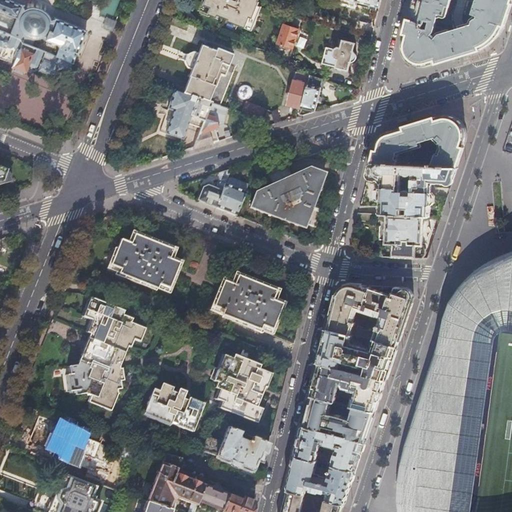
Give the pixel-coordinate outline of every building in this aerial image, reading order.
[(0,0),(0,49),(2,50),(4,47),(6,46),(19,51),(12,69),(25,74),(24,76),(25,78),(30,80),(32,79),(35,73),(38,71),(50,76),(52,76),(54,76),(55,75),(56,74),(56,72),(56,70),(55,68),(69,74),(77,55),(86,34),(54,21),(54,22),(50,23),(49,21),(48,22),(46,18),(44,16),(44,15),(43,13),(42,14),(39,13),(35,12),(36,10),(33,10),(33,12),(30,12),(26,13),(25,11),(23,12),(22,10),(22,8),(0,0)] [(207,0),(205,6),(212,9),(210,15),(218,19),(219,16),(230,20),(229,22),(246,29),(251,18),(254,20),(261,3),(259,3),(260,0),(207,0)] [(511,0),(411,0),(409,12),(410,12),(408,21),(407,20),(403,36),(404,36),(401,45),(401,49),(402,53),(403,56),(405,60),(407,62),(410,65),(414,66),(417,68),(421,68),(424,68),(428,67),(435,65),(435,66),(459,59),(480,52),(480,51),(484,49),(490,45),(497,39),(498,36),(503,28),(503,29),(511,5),(511,0)] [(283,26),(273,55),(289,60),(298,31),(283,26)] [(325,55),(322,65),(348,72),(350,64),(352,64),(353,64),(355,63),(356,62),(356,60),(357,58),(356,57),(356,55),(354,54),(353,53),(355,46),(343,42),(340,50),(338,49),(334,51),(333,57),(325,55)] [(189,79),(183,94),(211,104),(220,107),(233,74),(226,72),(232,56),(216,50),(215,52),(201,47),(198,54),(193,52),(187,55),(184,62),(187,69),(191,71),(189,78),(189,79)] [(310,78),(296,74),(287,106),(295,109),(302,107),(310,78)] [(310,78),(302,107),(299,118),(315,113),(321,89),(316,88),(318,80),(310,78)] [(183,94),(174,91),(167,110),(173,112),(165,134),(182,140),(189,119),(203,124),(206,117),(211,104),(183,94)] [(220,107),(211,104),(206,117),(213,115),(221,112),(220,107)] [(206,117),(203,124),(193,150),(218,143),(214,132),(218,130),(213,115),(206,117)] [(456,169),(463,149),(462,148),(465,141),(465,138),(465,135),(465,131),(464,128),(462,126),(460,123),(457,121),(454,119),(451,118),(448,117),(445,117),(441,118),(434,120),(434,119),(418,124),(402,128),(403,129),(387,134),(384,136),(382,137),(379,140),(377,142),(376,145),(374,151),(370,165),(397,166),(398,161),(396,161),(397,154),(401,153),(401,155),(409,152),(408,150),(419,147),(418,144),(435,139),(442,146),(442,147),(439,157),(437,156),(438,155),(436,154),(432,166),(428,165),(428,168),(456,169)] [(435,197),(432,194),(431,194),(431,184),(451,185),(456,169),(428,168),(397,166),(370,165),(369,172),(367,177),(368,179),(369,180),(371,181),(372,181),(374,181),(375,180),(378,181),(381,184),(381,189),(377,189),(376,201),(380,201),(379,215),(386,216),(400,217),(401,210),(409,210),(408,217),(423,218),(429,218),(430,206),(431,206),(434,204),(435,197)] [(202,188),(197,201),(215,209),(225,185),(227,178),(231,170),(218,174),(221,183),(216,185),(215,189),(207,186),(202,188)] [(255,193),(249,209),(303,229),(323,176),(308,170),(291,177),(255,193)] [(227,178),(225,185),(245,192),(247,186),(227,178)] [(225,185),(215,209),(225,213),(236,217),(245,192),(225,185)] [(373,223),(373,215),(358,214),(356,222),(373,223)] [(384,258),(422,260),(425,256),(425,250),(423,247),(422,247),(422,245),(426,245),(427,237),(428,236),(429,235),(430,233),(430,232),(429,230),(428,229),(427,228),(427,222),(423,221),(423,218),(408,217),(400,217),(386,216),(385,228),(379,228),(378,242),(384,242),(384,245),(382,249),(381,255),(384,258)] [(119,239),(109,265),(119,269),(117,274),(156,289),(158,284),(168,289),(179,262),(168,258),(172,250),(133,234),(129,243),(119,239)] [(510,511),(511,251),(505,253),(485,263),(475,270),(467,278),(464,282),(460,287),(452,302),(421,393),(408,434),(400,461),(399,468),(398,480),(397,502),(398,511),(510,511)] [(223,281),(212,307),(219,310),(218,313),(221,314),(220,316),(259,331),(261,326),(271,331),(281,304),(271,300),(275,291),(236,275),(232,285),(223,281)] [(373,340),(396,349),(406,320),(413,299),(412,294),(411,292),(410,291),(406,289),(395,288),(391,297),(361,286),(360,288),(352,286),(352,287),(349,287),(346,288),(343,290),(341,291),(339,294),(337,296),(328,331),(351,336),(355,324),(353,323),(357,309),(382,317),(381,322),(379,321),(377,324),(376,324),(375,326),(376,326),(376,327),(374,327),(374,328),(376,329),(372,340),(373,340)] [(71,375),(69,375),(71,392),(78,391),(79,395),(84,394),(90,396),(87,403),(102,409),(105,401),(113,404),(116,395),(116,390),(118,390),(117,382),(120,382),(118,368),(111,365),(117,351),(120,353),(123,346),(127,347),(130,339),(137,342),(142,328),(128,323),(130,318),(120,315),(121,310),(92,298),(84,318),(93,321),(87,334),(89,334),(87,339),(92,341),(85,357),(80,357),(76,365),(70,367),(71,375)] [(357,375),(385,382),(391,364),(396,349),(373,340),(372,342),(370,348),(367,350),(351,345),(349,343),(350,339),(351,339),(352,337),(351,336),(328,331),(324,346),(319,364),(341,370),(343,362),(365,368),(364,370),(359,369),(357,375)] [(217,369),(212,382),(220,385),(218,390),(221,391),(217,401),(223,403),(221,410),(254,423),(259,409),(253,407),(255,401),(256,401),(258,396),(253,393),(257,385),(263,388),(269,374),(255,369),(256,365),(236,357),(235,361),(225,357),(220,370),(217,369)] [(353,408),(374,413),(382,391),(385,382),(357,375),(341,370),(319,364),(315,380),(311,397),(331,402),(335,403),(337,394),(335,394),(338,381),(343,382),(342,385),(343,388),(355,391),(353,398),(350,407),(353,408)] [(153,388),(143,414),(171,425),(171,423),(183,428),(184,426),(193,429),(203,405),(188,399),(189,396),(185,394),(185,393),(178,390),(176,394),(171,392),(171,391),(160,387),(159,390),(153,388)] [(335,403),(331,402),(311,397),(307,412),(303,427),(326,433),(327,428),(346,433),(345,438),(365,443),(370,428),(374,413),(353,408),(350,407),(335,403)] [(78,428),(80,423),(64,417),(60,426),(57,424),(55,425),(52,432),(53,434),(55,435),(49,449),(59,452),(62,454),(61,459),(76,465),(80,454),(78,453),(84,437),(86,438),(89,432),(78,428)] [(265,455),(268,445),(251,438),(250,442),(248,442),(248,443),(238,439),(240,433),(223,427),(217,441),(206,437),(200,451),(215,456),(214,459),(251,474),(256,461),(263,464),(265,455)] [(333,467),(355,472),(362,449),(365,443),(345,438),(326,433),(303,427),(296,457),(316,463),(317,463),(318,459),(316,459),(321,441),(339,446),(337,452),(336,451),(332,462),(334,462),(332,467),(333,467)] [(136,446),(127,442),(121,457),(130,461),(136,446)] [(168,445),(165,454),(181,459),(184,451),(168,445)] [(165,454),(146,502),(172,510),(173,510),(175,505),(172,501),(177,499),(191,504),(187,511),(193,511),(198,502),(204,485),(202,484),(175,474),(176,471),(181,459),(165,454)] [(326,501),(343,506),(349,489),(355,472),(333,467),(330,477),(326,479),(319,477),(318,476),(316,475),(314,476),(313,474),(316,463),(296,457),(287,491),(304,496),(306,489),(311,491),(318,493),(320,492),(321,492),(327,494),(325,501),(326,501)] [(100,485),(118,492),(124,476),(107,469),(100,485)] [(202,482),(176,471),(175,474),(202,484),(202,482)] [(64,476),(50,511),(95,511),(99,503),(94,501),(95,497),(91,496),(94,488),(64,476)] [(204,485),(198,502),(221,511),(228,495),(204,485)] [(341,511),(343,506),(326,501),(322,511),(300,511),(305,496),(304,496),(287,491),(281,511),(341,511)] [(221,511),(220,511),(250,511),(253,503),(242,498),(241,500),(228,495),(221,511)] [(171,511),(172,510),(146,502),(142,511),(171,511)]
